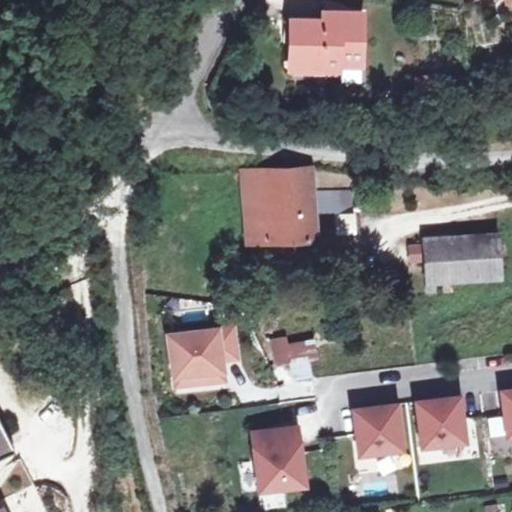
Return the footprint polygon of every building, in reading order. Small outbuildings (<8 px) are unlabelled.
[(322,12),(322,21),(339,22),(339,13),(322,12)] [(363,14),(339,13),(339,22),(322,21),(293,19),(291,63),(339,66),(340,61),(361,62),(363,14)] [(243,171),(246,218),(267,217),(268,241),(315,238),(314,211),(335,212),(335,203),(350,203),(351,191),(312,192),(311,168),(243,171)] [(356,233),(353,212),(333,215),(335,235),(356,233)] [(267,217),(246,218),(247,242),(268,241),(267,217)] [(423,237),(426,283),(501,278),(498,232),(423,237)] [(422,245),(411,246),(412,260),(423,260),(422,245)] [(301,264),(302,280),(320,278),(319,262),(301,264)] [(259,328),(269,330),(272,314),(262,312),(259,328)] [(237,328),(167,330),(169,392),(228,390),(227,363),(238,362),(237,328)] [(272,338),(273,346),(276,366),(290,363),(287,336),(272,338)] [(298,363),(306,361),(319,359),(317,342),(296,344),(298,363)] [(511,392),(503,394),(509,439),(511,438),(511,392)] [(457,397),(415,403),(422,447),(464,441),(457,397)] [(394,405),(352,411),(359,456),(400,450),(394,405)] [(0,455),(19,447),(6,421),(0,423),(0,455)] [(295,424),(251,430),(259,487),(303,482),(295,424)]
